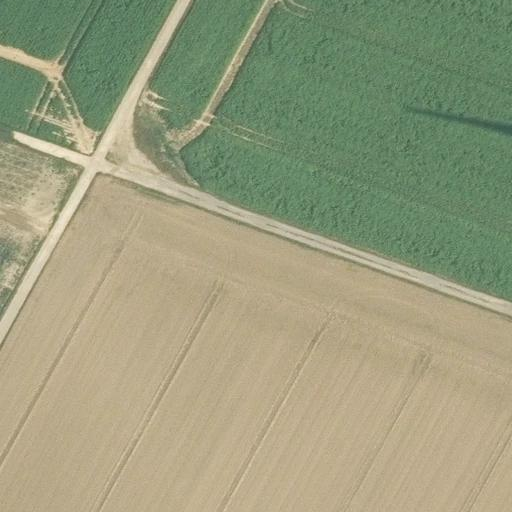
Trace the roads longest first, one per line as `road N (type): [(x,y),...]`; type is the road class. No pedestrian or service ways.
road 1 (track): [(511,311),(96,165)]
road 2 (track): [(0,338),(187,0)]
